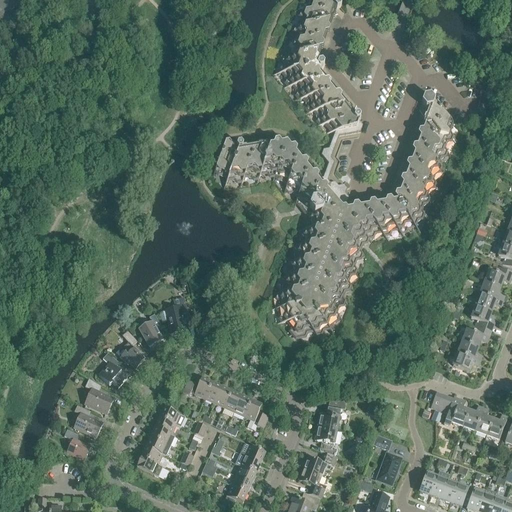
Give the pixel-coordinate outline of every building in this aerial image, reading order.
[(0,0),(0,27),(15,8),(21,0),(0,0)] [(241,146),(237,146),(235,145),(231,146),(229,143),(226,144),(216,169),(212,179),(223,192),(272,184),(300,218),(270,302),(267,311),(287,338),(294,343),(326,340),(327,335),(333,334),(335,328),(339,328),(342,322),(339,318),(341,313),(345,313),(366,260),(361,255),(372,245),(421,236),(456,142),(448,132),(455,127),(430,98),(424,99),(422,105),(426,109),(429,109),(426,117),(425,118),(423,121),(424,122),(420,133),(419,133),(418,137),(418,138),(417,143),(414,149),(413,149),(412,153),(413,153),(411,157),(409,164),(407,164),(406,168),(407,169),(405,173),(403,180),(401,180),(400,184),(401,185),(397,195),(396,196),(394,199),(397,202),(396,205),(392,206),(390,203),(386,204),(385,205),(374,207),(373,206),(370,206),(369,208),(358,209),(357,208),(353,209),(353,208),(349,209),(346,204),(348,199),(345,195),(340,196),(336,193),(338,188),(335,184),(330,184),(327,181),(334,164),(330,160),(339,137),(360,134),(362,128),(359,123),(360,120),(358,118),(355,118),(351,114),(351,113),(349,110),(347,110),(340,101),(341,100),(339,97),(337,98),(330,89),(330,87),(328,85),(326,85),(323,81),(319,76),(320,75),(317,72),(318,70),(319,72),(322,71),(324,68),(321,65),(318,65),(317,67),(316,66),(318,62),(317,61),(321,51),(322,50),(324,46),(323,45),(327,35),(328,35),(329,31),(328,30),(333,19),(334,19),(335,16),(334,15),(337,10),(340,9),(341,6),(335,0),(323,0),(298,4),(272,76),(325,135),(335,133),(329,150),(323,151),(321,157),(328,165),(323,179),(318,180),(318,179),(315,176),(314,176),(307,168),(308,165),(305,163),(304,163),(296,154),(296,153),(294,150),(293,150),(287,143),(279,145),(278,144),(275,145),(274,146),(263,147),(262,146),(258,147),(258,148),(247,150),(246,149),(242,150),(243,148),(241,146)] [(478,230),(475,236),(479,238),(482,239),(483,239),(485,233),(478,230)] [(503,246),(511,249),(511,236),(507,235),(502,233),(498,245),(503,246)] [(511,249),(503,246),(498,259),(505,261),(503,267),(511,270),(511,249)] [(484,285),(500,291),(503,284),(507,286),(511,274),(497,269),(495,274),(489,272),(484,285)] [(480,296),(500,304),(502,298),(498,297),(500,291),(484,285),(480,296)] [(475,308),(491,314),(494,308),(498,309),(500,304),(480,296),(475,308)] [(175,307),(165,310),(165,313),(160,314),(162,325),(168,323),(171,336),(185,332),(184,325),(190,324),(185,307),(183,300),(178,301),(176,301),(175,302),(174,303),(175,307)] [(475,328),(489,334),(493,322),(489,320),(491,314),(475,308),(471,320),(477,323),(475,328)] [(162,342),(160,338),(163,336),(160,331),(162,330),(155,317),(150,320),(152,324),(139,331),(149,350),(162,342)] [(462,344),(478,350),(480,344),(485,345),(489,334),(475,328),(473,334),(467,332),(462,344)] [(137,343),(128,333),(122,338),(128,345),(122,350),(125,354),(120,360),(128,366),(129,365),(135,371),(144,362),(135,354),(136,353),(134,351),(132,348),(137,343)] [(457,356),(478,363),(480,357),(476,356),(478,350),(462,344),(457,356)] [(112,384),(118,390),(127,380),(123,377),(127,372),(108,355),(102,361),(108,366),(98,378),(109,387),(112,384)] [(453,368),(469,374),(471,368),(476,369),(478,363),(457,356),(453,368)] [(188,383),(183,395),(189,398),(190,395),(194,396),(194,397),(204,401),(212,385),(201,380),(198,388),(194,386),(188,383)] [(98,394),(101,388),(89,381),(85,389),(92,392),(86,406),(105,416),(112,401),(98,394)] [(212,385),(204,401),(214,406),(221,389),(212,385)] [(221,389),(214,406),(224,410),(231,394),(221,389)] [(224,410),(234,415),(241,398),(231,394),(224,410)] [(431,410),(436,412),(442,398),(436,396),(431,410)] [(234,415),(244,419),(251,403),(241,398),(234,415)] [(442,398),(436,412),(442,414),(447,400),(442,398)] [(447,400),(442,414),(448,416),(453,402),(447,400)] [(450,424),(463,429),(469,413),(463,411),(465,406),(453,402),(448,416),(445,425),(449,427),(450,424)] [(256,428),(263,431),(268,419),(262,416),(258,415),(261,407),(251,403),(244,419),(254,424),(258,425),(256,428)] [(345,411),(344,403),(329,404),(329,412),(327,412),(326,416),(320,415),(317,429),(337,433),(339,419),(340,411),(345,411)] [(90,413),(77,408),(74,414),(81,417),(74,431),(94,440),(101,425),(87,419),(90,413)] [(159,420),(176,427),(180,417),(161,408),(159,412),(162,414),(159,420)] [(469,413),(463,429),(475,433),(482,413),(477,411),(475,415),(469,413)] [(421,419),(428,421),(430,414),(424,412),(421,419)] [(482,413),(475,433),(487,438),(492,422),(486,419),(488,415),(482,413)] [(155,430),(170,437),(171,437),(176,427),(159,420),(155,429),(155,430)] [(492,422),(487,438),(499,442),(506,422),(501,420),(499,424),(492,422)] [(193,435),(202,439),(207,429),(198,425),(193,435)] [(158,443),(166,446),(170,449),(175,439),(171,437),(170,437),(155,430),(154,429),(149,439),(158,443)] [(334,446),(337,433),(317,429),(314,442),(321,444),(321,446),(323,447),(320,454),(334,459),(337,452),(333,450),(334,446)] [(66,455),(84,463),(90,449),(75,442),(78,437),(67,432),(64,438),(72,442),(66,455)] [(388,453),(391,443),(377,438),(373,447),(388,453)] [(149,439),(145,449),(146,449),(162,457),(166,458),(170,449),(166,446),(158,443),(149,439)] [(240,456),(244,458),(260,466),(265,455),(249,448),(244,446),(240,456)] [(142,459),(158,467),(162,457),(146,449),(142,459)] [(303,471),(322,478),(324,471),(331,473),(336,460),(324,455),(320,464),(307,459),(303,471)] [(401,461),(386,455),(376,482),(391,488),(401,461)] [(240,468),(256,475),(260,466),(244,458),(240,468)] [(163,469),(158,467),(142,459),(137,470),(143,472),(153,477),(158,479),(163,469)] [(204,469),(202,475),(212,479),(217,470),(213,468),(208,466),(206,465),(204,469)] [(235,478),(252,485),(256,475),(240,468),(235,478)] [(319,485),(322,478),(303,471),(298,483),(312,488),(308,497),(320,501),(325,488),(319,485)] [(419,494),(430,498),(437,479),(426,475),(419,494)] [(175,478),(170,490),(176,493),(181,481),(175,478)] [(231,488),(247,495),(252,485),(235,478),(231,488)] [(430,498),(440,502),(447,483),(437,479),(430,498)] [(440,502),(450,505),(457,487),(447,483),(440,502)] [(373,489),(360,484),(358,491),(370,495),(373,489)] [(450,505),(461,509),(468,491),(457,487),(450,505)] [(219,507),(230,511),(234,506),(233,506),(235,502),(242,505),(247,495),(231,488),(226,498),(225,502),(222,500),(219,507)] [(467,511),(468,511),(478,511),(484,497),(486,493),(475,489),(467,511)] [(384,511),(388,500),(374,495),(369,509),(368,509),(367,511),(384,511)] [(287,511),(307,511),(308,511),(310,511),(315,511),(320,501),(307,496),(304,504),(292,500),(287,511)] [(478,511),(489,511),(494,501),(494,500),(484,497),(478,511)] [(489,511),(501,511),(506,501),(495,497),(494,500),(494,501),(489,511)] [(46,501),(38,501),(38,511),(60,511),(61,508),(49,508),(45,508),(46,501)] [(501,511),(511,511),(511,502),(506,501),(501,511)]
